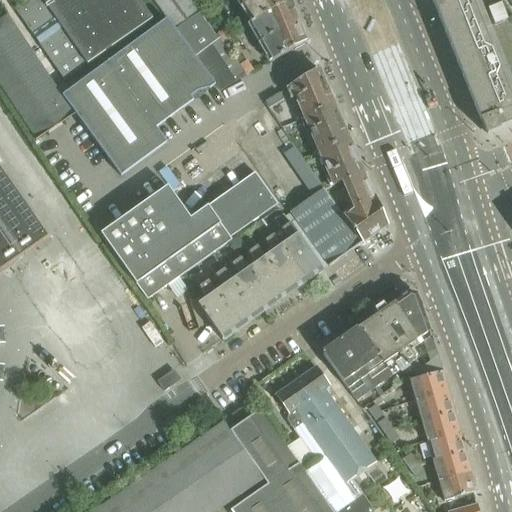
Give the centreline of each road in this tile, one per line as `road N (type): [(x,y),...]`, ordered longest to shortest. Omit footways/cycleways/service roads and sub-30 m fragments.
road 1 (residential): [(195,388),(305,310),(341,301),(420,240)]
road 2 (secondary): [(420,240),(511,490)]
road 3 (secondary): [(333,0),(420,240)]
road 4 (secondary): [(467,200),(399,0)]
road 5 (secondary): [(511,335),(467,200)]
